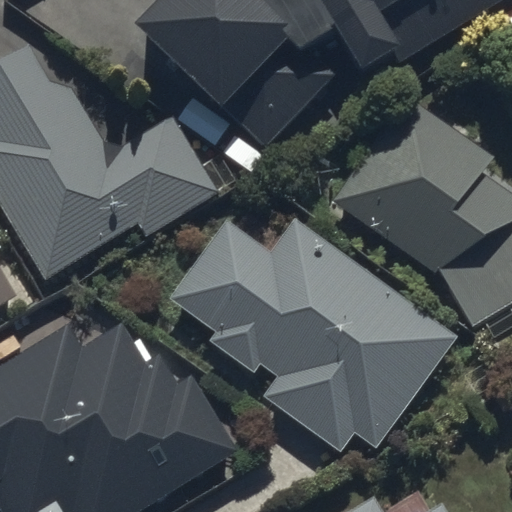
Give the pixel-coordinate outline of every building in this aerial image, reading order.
[(339,80),(330,72),(338,67),(361,107),(511,19),(511,0),(269,0),(254,9),(242,0),(195,0),(142,64),(266,167),(339,80)] [(176,132),(118,168),(74,97),(62,104),(36,62),(0,84),(0,215),(49,293),(66,283),(67,285),(141,240),(149,253),(222,207),(176,132)] [(511,319),(511,208),(488,191),(502,171),(414,108),(400,128),(336,216),(450,298),(475,341),(511,319)] [(300,238),(277,269),(231,236),(174,315),(220,348),(213,359),(257,390),(264,380),(281,392),(266,413),(347,471),(362,450),(381,464),(461,353),(300,238)] [(0,322),(19,311),(0,281),(0,322)] [(87,369),(71,345),(0,389),(0,511),(180,511),(244,472),(198,397),(170,415),(126,345),(87,369)]
